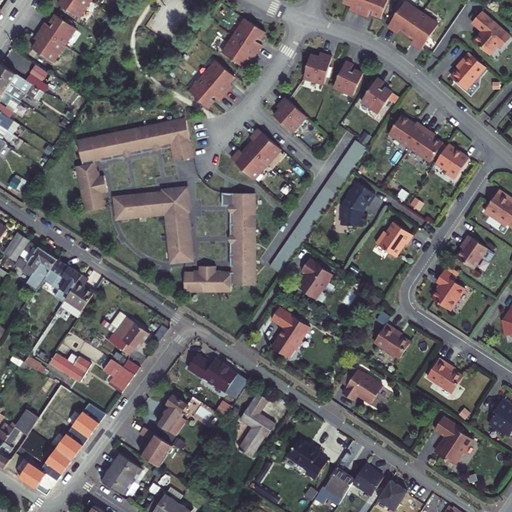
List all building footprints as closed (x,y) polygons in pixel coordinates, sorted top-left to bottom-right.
[(61,0),(59,5),(79,18),(91,0),(61,0)] [(382,17),(389,0),(344,0),(344,2),(356,7),(354,10),(369,16),(372,10),(374,11),(373,14),(382,17)] [(423,48),(440,23),(406,1),(389,26),(396,30),(398,27),(418,40),(416,43),(423,48)] [(482,32),(476,39),(491,53),(502,40),(506,44),(511,36),(511,34),(484,10),(474,20),(482,27),(482,32)] [(33,49),(53,63),(76,29),(56,15),(50,23),(53,25),(51,27),(45,23),(36,36),(40,38),(33,49)] [(246,18),(223,53),(244,66),(251,56),(254,58),(263,45),(257,41),(259,38),(261,40),(267,32),(246,18)] [(468,88),(488,65),(471,50),(462,60),(464,62),(453,74),(468,88)] [(324,57),(312,54),(305,78),(325,83),(333,56),(325,53),(324,57)] [(217,60),(190,91),(209,108),(215,100),(213,98),(215,96),(220,101),(230,89),(227,86),(236,77),(217,60)] [(355,64),(347,60),(335,86),(354,95),(365,73),(355,68),(354,71),(352,70),(355,64)] [(28,81),(1,64),(0,65),(0,75),(22,90),(24,87),(28,81)] [(26,93),(22,90),(0,75),(0,87),(21,101),(26,93)] [(379,76),(362,101),(380,112),(394,92),(386,86),(384,89),(382,87),(386,81),(379,76)] [(32,84),(28,81),(24,87),(28,90),(32,84)] [(0,103),(0,102),(1,101),(15,110),(21,101),(0,87),(0,112),(9,118),(13,112),(0,103)] [(43,104),(31,96),(27,101),(40,109),(43,104)] [(283,106),(275,115),(293,132),(308,116),(286,97),(280,103),(283,106)] [(14,121),(9,118),(0,112),(0,125),(8,130),(14,121)] [(391,131),(412,146),(426,125),(419,120),(418,122),(404,113),(391,131)] [(76,166),(86,212),(104,208),(101,193),(107,192),(104,176),(98,177),(94,159),(100,158),(101,162),(125,157),(124,153),(130,152),(131,155),(154,150),(154,147),(160,145),(160,149),(172,147),(175,161),(194,158),(187,120),(168,124),(168,122),(77,141),(83,165),(76,166)] [(15,135),(8,130),(0,125),(0,138),(2,139),(4,136),(11,142),(15,135)] [(426,125),(412,146),(432,160),(445,141),(432,131),(433,130),(426,125)] [(232,159),(254,179),(282,149),(259,129),(254,135),(257,137),(241,155),(238,153),(232,159)] [(2,139),(0,138),(0,148),(4,151),(8,144),(2,139)] [(271,264),(283,272),(303,243),(354,168),(369,146),(357,139),(271,264)] [(450,143),(438,161),(449,169),(448,171),(457,177),(471,157),(450,143)] [(377,193),(359,181),(354,188),(353,187),(347,196),(349,197),(345,204),(344,210),(343,210),(343,217),(344,217),(344,225),(351,225),(351,226),(358,227),(358,225),(364,225),(364,222),(369,222),(369,213),(365,213),(365,210),(369,203),(370,204),(377,193)] [(165,214),(171,263),(189,261),(189,258),(193,257),(190,230),(186,231),(186,225),(189,225),(188,212),(190,212),(189,192),(185,192),(185,187),(163,189),(163,191),(150,193),(150,197),(144,198),(144,194),(117,196),(118,200),(114,201),(116,219),(165,214)] [(511,225),(511,196),(502,190),(487,211),(509,226),(510,224),(511,225)] [(185,272),(185,291),(231,291),(231,285),(256,284),(256,193),(222,192),(222,206),(234,206),(234,211),(231,211),(231,236),(234,236),(234,242),(231,242),(231,266),(234,266),(234,272),(216,272),(216,266),(199,266),(199,272),(185,272)] [(414,236),(394,222),(387,233),(385,232),(377,244),(396,257),(403,248),(402,248),(405,243),(406,244),(408,242),(409,243),(414,236)] [(30,242),(30,241),(19,233),(4,254),(17,262),(20,257),(30,242)] [(489,250),(470,237),(465,244),(467,246),(458,259),(474,271),(489,250)] [(40,247),(39,248),(30,242),(20,257),(29,263),(25,268),(34,273),(28,283),(38,290),(39,288),(42,284),(54,266),(58,259),(40,247)] [(66,264),(71,257),(63,252),(58,259),(54,266),(65,274),(59,283),(62,285),(59,290),(54,298),(48,309),(57,314),(67,299),(82,275),(66,264)] [(29,263),(20,257),(17,262),(25,268),(29,263)] [(333,274),(310,258),(302,270),(309,274),(304,280),(303,279),(298,287),(316,299),(321,291),(322,291),(330,280),(329,279),(333,274)] [(450,265),(445,271),(456,278),(461,272),(450,265)] [(350,270),(356,275),(359,271),(352,266),(350,270)] [(1,268),(0,269),(0,273),(6,278),(9,273),(1,268)] [(445,271),(437,282),(441,285),(432,298),(450,311),(466,289),(455,282),(457,279),(456,278),(445,271)] [(82,275),(67,299),(83,311),(96,292),(85,285),(89,279),(82,275)] [(47,293),(44,291),(39,288),(38,290),(27,307),(35,312),(47,293)] [(59,290),(55,288),(53,292),(51,295),(54,298),(59,290)] [(35,312),(27,307),(20,318),(27,323),(35,312)] [(310,327),(280,307),(272,320),(284,327),(279,334),(280,335),(272,347),(289,357),(294,348),(298,347),(301,342),(300,338),(303,338),(310,327)] [(122,313),(113,325),(116,326),(119,329),(128,317),(122,313)] [(114,328),(107,338),(129,355),(134,348),(138,350),(150,334),(128,317),(119,329),(116,326),(114,328)] [(387,323),(375,342),(400,358),(411,341),(397,332),(398,330),(387,323)] [(25,362),(29,356),(26,355),(28,353),(17,346),(12,354),(14,355),(24,361),(25,362)] [(51,363),(81,382),(92,364),(80,356),(79,358),(72,353),(68,360),(57,353),(51,363)] [(24,361),(14,355),(11,360),(20,366),(24,361)] [(42,364),(29,356),(25,362),(32,366),(38,370),(42,364)] [(197,356),(188,370),(202,379),(203,382),(212,386),(214,386),(236,400),(248,382),(229,369),(229,368),(225,365),(224,366),(215,360),(212,365),(197,356)] [(440,358),(428,376),(453,393),(464,376),(450,367),(451,365),(440,358)] [(114,377),(128,386),(135,375),(125,368),(112,359),(104,371),(114,377)] [(135,375),(135,374),(140,368),(130,360),(125,368),(135,375)] [(32,366),(25,362),(24,361),(20,366),(29,371),(32,366)] [(363,373),(358,370),(343,393),(354,401),(358,394),(364,399),(371,404),(383,387),(375,381),(375,380),(364,373),(363,373)] [(128,386),(114,377),(110,384),(122,393),(128,386)] [(50,425),(72,392),(62,385),(40,418),(50,425)] [(260,414),(269,401),(258,393),(241,419),(253,427),(240,448),(253,456),(267,435),(268,436),(276,424),(260,414)] [(169,402),(168,403),(171,405),(164,416),(159,422),(177,435),(188,419),(181,414),(188,404),(174,395),(173,397),(171,397),(169,399),(169,402)] [(511,404),(504,400),(496,412),(498,413),(490,424),(502,432),(503,430),(511,436),(511,435),(511,404)] [(28,436),(40,418),(28,409),(17,425),(0,450),(0,464),(6,468),(18,451),(11,447),(21,431),(28,436)] [(0,423),(5,417),(0,414),(0,450),(17,425),(13,422),(11,426),(6,423),(0,431),(0,423)] [(465,430),(445,417),(436,430),(449,438),(445,444),(442,444),(436,452),(456,465),(473,439),(464,432),(465,430)] [(174,447),(145,428),(140,435),(150,441),(153,441),(152,442),(142,457),(160,469),(174,447)] [(320,454),(308,446),(309,444),(300,438),(288,455),(310,470),(308,473),(316,478),(328,460),(320,454)] [(308,446),(320,454),(323,450),(311,442),(309,444),(308,446)] [(125,494),(143,469),(120,454),(117,460),(115,459),(106,473),(107,474),(103,480),(125,494)] [(372,469),(365,465),(354,481),(352,484),(371,496),(383,478),(371,471),(372,469)] [(323,486),(317,495),(322,498),(325,495),(339,505),(352,484),(354,481),(338,470),(326,488),(323,486)] [(377,500),(394,511),(406,492),(390,481),(377,500)] [(164,498),(158,493),(148,509),(152,511),(192,511),(193,510),(167,493),(164,498)]
